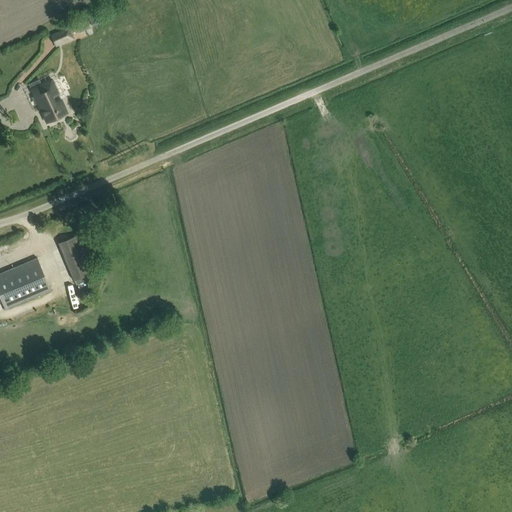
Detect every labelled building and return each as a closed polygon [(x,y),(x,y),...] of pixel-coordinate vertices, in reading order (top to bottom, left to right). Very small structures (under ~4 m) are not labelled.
[(89,28),(86,20),(74,25),(78,33),(89,28)] [(72,38),(67,27),(49,35),(54,47),(72,38)] [(40,85),(31,89),(47,123),(67,113),(61,100),(56,102),(53,97),(58,94),(51,79),(40,85)] [(97,271),(81,234),(58,243),(75,284),(91,278),(90,274),(97,271)] [(0,298),(5,310),(51,290),(37,258),(0,273),(0,298)]
